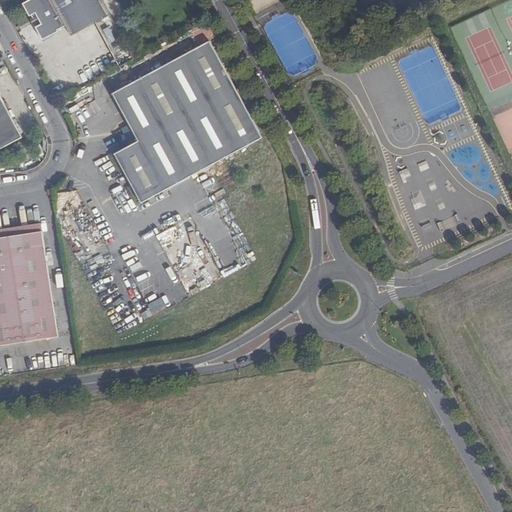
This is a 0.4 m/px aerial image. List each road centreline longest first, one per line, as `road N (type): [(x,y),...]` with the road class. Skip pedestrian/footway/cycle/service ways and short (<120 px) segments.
road 1 (secondary): [(0,396),(226,357),(307,308)]
road 2 (secondary): [(329,270),(307,162),(222,0)]
road 3 (secondary): [(498,511),(427,380),(377,353),(354,329)]
road 4 (residential): [(0,190),(46,176),(62,140),(0,18)]
road 5 (unknown): [(46,176),(63,330)]
road 6 (tertiary): [(511,246),(424,285),(367,287)]
